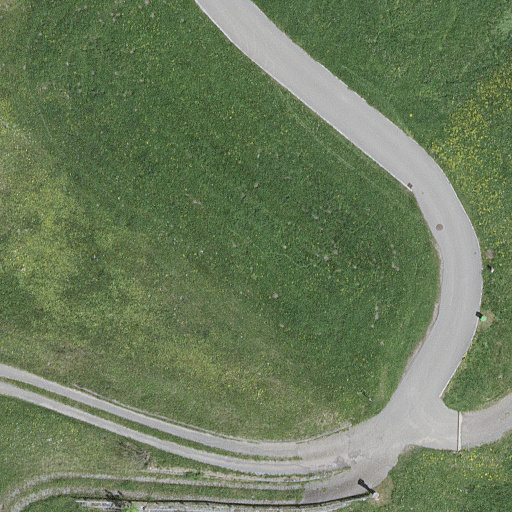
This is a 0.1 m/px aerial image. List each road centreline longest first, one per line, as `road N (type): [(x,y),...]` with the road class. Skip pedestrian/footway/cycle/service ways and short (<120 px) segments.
road 1 (residential): [(234,0),(412,159),(456,231),(462,295),(454,324),(406,398)]
road 2 (track): [(406,398),(389,455),(343,494),(272,500),(71,484),(22,501),(17,511)]
road 3 (track): [(406,398),(350,442),(252,452),(201,426),(0,376)]
road 4 (track): [(511,407),(475,434),(416,431),(406,398)]
